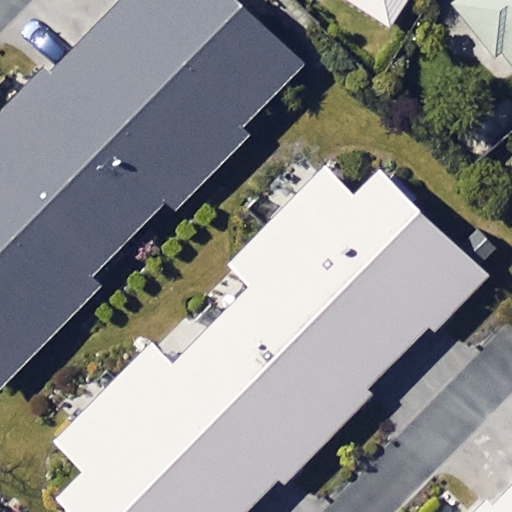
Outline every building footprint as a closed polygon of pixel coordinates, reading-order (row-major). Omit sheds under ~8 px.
[(297,59),(237,0),(111,0),(0,111),(0,373),(93,281),(83,271),(162,193),(170,200),(242,129),(234,122),(297,59)] [(352,0),(382,20),(394,0),(352,0)] [(511,0),(449,0),(511,78),(511,0)] [(347,187),(317,159),(223,258),(242,276),(167,354),(147,335),(51,435),(77,460),(50,488),(75,511),(236,511),(424,316),(430,323),(483,268),(371,161),(347,187)] [(511,511),(511,401),(445,468),(479,501),(468,511),(511,511)]
